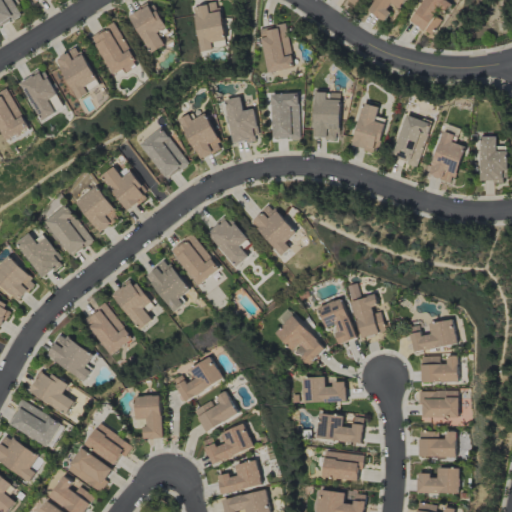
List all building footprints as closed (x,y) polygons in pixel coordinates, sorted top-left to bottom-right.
[(0,0),(0,26),(21,15),(12,0),(0,0)] [(385,20),(394,5),(403,10),(408,0),(377,0),(371,13),(385,20)] [(454,4),(448,0),(425,0),(412,21),(433,36),(444,20),(436,15),(442,6),(449,11),(454,4)] [(154,2),(130,16),(152,54),(167,45),(159,32),(168,28),(154,2)] [(201,52),(214,49),(212,43),(227,40),(220,2),(193,7),(201,52)] [(112,75),(137,62),(118,23),(93,35),(112,75)] [(267,73),(294,68),(286,24),(258,29),(267,73)] [(79,46),(56,59),(79,98),(102,85),(79,46)] [(60,95),(45,69),(21,82),(43,121),(58,113),(51,100),(60,95)] [(0,93),(0,129),(7,141),(31,128),(8,88),(0,93)] [(312,138),(339,139),(341,93),(314,92),(312,138)] [(299,93),(271,94),(273,139),(301,138),(299,93)] [(254,109),(244,111),(241,97),(225,100),(234,145),(260,139),(254,109)] [(387,120),(377,117),(380,107),(364,103),(352,146),(378,153),(387,120)] [(199,160),(223,149),(206,113),(192,119),(190,114),(179,119),(199,160)] [(434,124),(407,115),(392,157),(418,166),(434,124)] [(140,142),(165,181),(188,166),(164,127),(140,142)] [(453,142),(456,135),(445,131),(428,175),(453,184),(467,147),(453,142)] [(497,137),(481,136),(480,182),(507,182),(508,151),(497,151),(497,137)] [(129,211),(149,196),(131,172),(122,178),(114,166),(102,175),(129,211)] [(100,233),(121,217),(97,186),(76,202),(100,233)] [(297,233),(271,204),(251,221),(282,256),(291,248),(286,243),(297,233)] [(94,240),(66,205),(44,222),(73,257),(94,240)] [(248,239),(227,215),(207,234),(238,267),(249,256),(240,246),(248,239)] [(43,278),(65,261),(43,234),(35,240),(29,233),(16,243),(43,278)] [(220,268),(193,234),(171,251),(199,286),(220,268)] [(37,282),(8,256),(0,264),(0,285),(19,302),(37,282)] [(190,290),(166,259),(145,275),(173,312),(184,304),(179,298),(190,290)] [(140,330),(153,320),(143,308),(151,302),(132,279),(112,295),(140,330)] [(387,332),(381,309),(380,309),(376,294),(363,298),(359,283),(348,286),(362,338),(387,332)] [(358,337),(342,298),(318,308),(326,330),(331,328),(338,345),(358,337)] [(0,301),(0,329),(12,309),(0,301)] [(110,355),(132,340),(107,303),(84,318),(110,355)] [(325,349),(294,315),(275,333),(307,366),(325,349)] [(415,352),(460,344),(456,319),(431,324),(433,334),(423,336),(421,325),(411,327),(415,352)] [(94,357),(63,333),(47,354),(83,382),(92,372),(86,367),(94,357)] [(442,356),(422,357),(423,382),(461,381),(460,356),(449,356),(449,364),(442,364),(442,356)] [(191,368),(197,379),(187,384),(184,375),(175,379),(184,400),(225,381),(214,357),(191,368)] [(63,394),(69,384),(52,374),(50,377),(41,370),(28,390),(66,415),(75,401),(63,394)] [(303,403),(346,401),(346,383),(326,384),(325,377),(302,378),(303,403)] [(461,390),(421,391),(422,422),(431,422),(431,418),(461,417),(461,390)] [(207,432),(240,414),(228,392),(195,409),(207,432)] [(136,397),(137,420),(144,419),(145,439),(163,438),(161,395),(136,397)] [(66,426),(22,400),(9,423),(52,449),(66,426)] [(316,438),(362,443),(364,418),(354,417),(353,428),(343,427),(344,416),(319,413),(316,438)] [(132,445),(101,423),(85,444),(116,466),(132,445)] [(222,433),(226,443),(217,447),(214,439),(204,443),(213,465),(256,447),(246,423),(222,433)] [(441,432),(421,432),(420,457),(458,457),(458,431),(447,431),(447,439),(440,439),(441,432)] [(0,461),(29,483),(45,461),(8,434),(0,444),(0,461)] [(114,470),(83,448),(67,469),(99,492),(114,470)] [(322,477),(360,482),(363,455),(326,451),(322,477)] [(264,485),(258,460),(236,465),(238,473),(219,477),(223,494),(264,485)] [(419,475),(419,493),(462,494),(462,468),(439,468),(439,475),(419,475)] [(11,485),(0,475),(0,511),(1,511),(7,511),(16,502),(5,493),(11,485)] [(86,511),(95,493),(61,477),(50,501),(74,511),(86,511)] [(272,511),(268,490),(223,499),(225,511),(236,511),(237,511),(247,510),(247,511),(272,511)] [(346,493),(320,490),(317,511),(364,511),(366,495),(355,494),(354,504),(345,503),(346,493)] [(62,511),(47,501),(38,511),(62,511)] [(417,511),(455,511),(456,509),(442,507),(442,505),(419,503),(417,511)]
